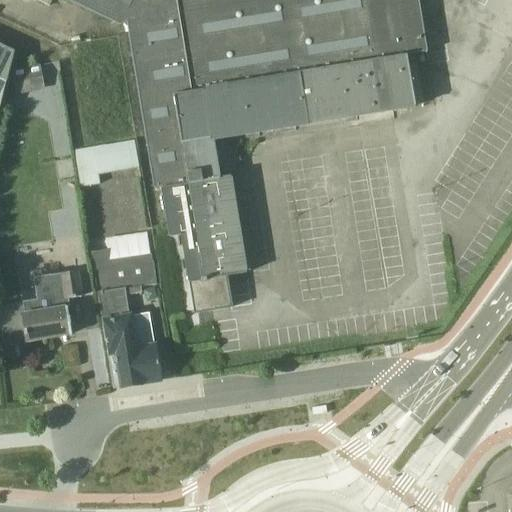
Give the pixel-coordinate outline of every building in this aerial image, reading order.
[(66,0),(120,26),(127,24),(154,190),(162,188),(170,238),(182,236),(195,314),(232,308),(226,277),(245,274),(229,177),(218,179),(212,140),(414,107),(407,64),(413,63),(411,55),(427,52),(417,0),(66,0)] [(0,106),(13,52),(0,46),(0,106)] [(40,67),(11,72),(15,95),(44,90),(40,67)] [(132,143),(94,150),(94,148),(73,152),(80,188),(99,185),(98,177),(136,170),(132,143)] [(131,326),(126,296),(143,293),(142,287),(155,285),(152,262),(151,255),(150,255),(146,233),(105,239),(107,251),(92,253),(102,321),(108,354),(113,389),(121,388),(141,385),(141,384),(160,380),(154,346),(153,346),(149,323),(131,326)] [(26,342),(71,335),(66,308),(65,300),(81,297),(77,272),(39,278),(44,305),(24,309),(24,305),(2,308),(4,319),(0,319),(0,320),(4,345),(26,342)] [(325,409),(311,410),(312,417),(326,416),(325,409)]
